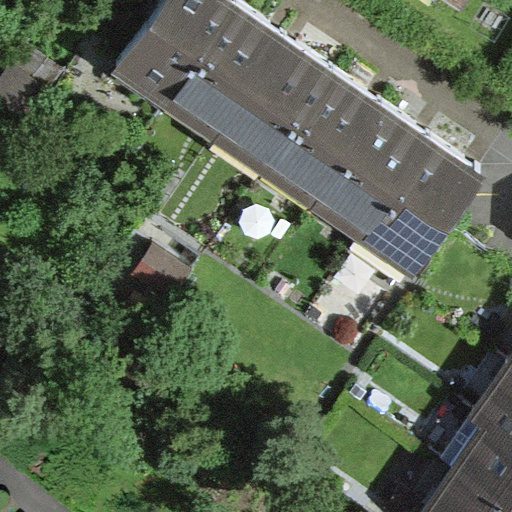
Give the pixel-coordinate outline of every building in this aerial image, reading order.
[(239,0),(173,0),(124,75),(170,105),(239,0)] [(289,27),(247,0),(239,0),(170,105),(218,136),(289,27)] [(336,58),(289,27),(218,136),(264,166),(336,58)] [(384,90),(336,58),(264,166),(312,198),(384,90)] [(434,123),(384,90),(312,198),(362,231),(434,123)] [(486,158),(434,123),(362,231),(414,266),(486,158)] [(511,366),(482,412),(489,417),(511,432),(511,366)] [(511,432),(489,417),(457,465),(511,500),(511,432)] [(511,511),(511,500),(457,465),(426,511),(511,511)]
